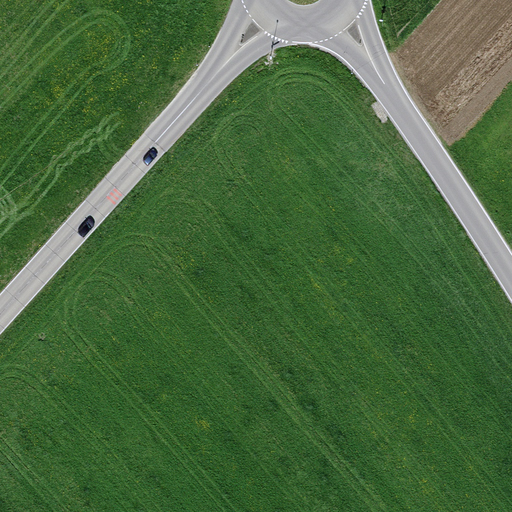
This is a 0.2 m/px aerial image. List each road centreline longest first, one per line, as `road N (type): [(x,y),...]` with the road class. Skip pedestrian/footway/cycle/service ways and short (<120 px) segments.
road 1 (tertiary): [(0,312),(227,59)]
road 2 (tertiary): [(370,61),(511,278)]
